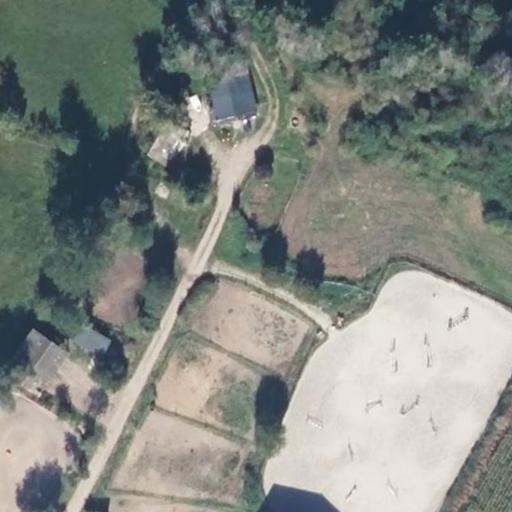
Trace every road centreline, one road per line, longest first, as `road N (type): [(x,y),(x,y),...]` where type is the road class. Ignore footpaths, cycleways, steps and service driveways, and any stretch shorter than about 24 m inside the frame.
road 1 (track): [(247,38),(273,91),(271,121),(232,183),(70,511)]
road 2 (track): [(196,264),(290,296),(327,328)]
